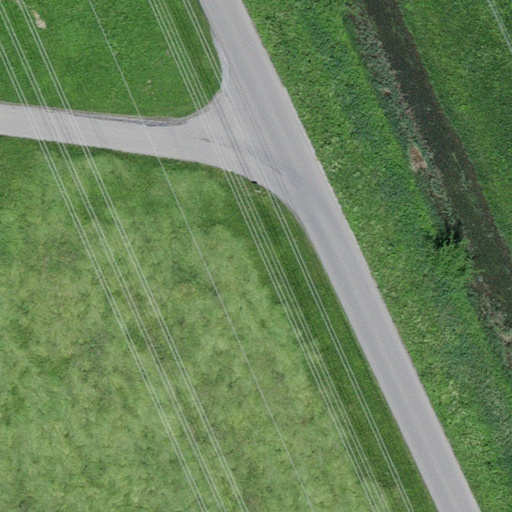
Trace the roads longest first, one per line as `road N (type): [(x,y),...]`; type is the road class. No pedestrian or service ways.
road 1 (unclassified): [(483,511),(238,0)]
road 2 (track): [(307,150),(0,108)]
